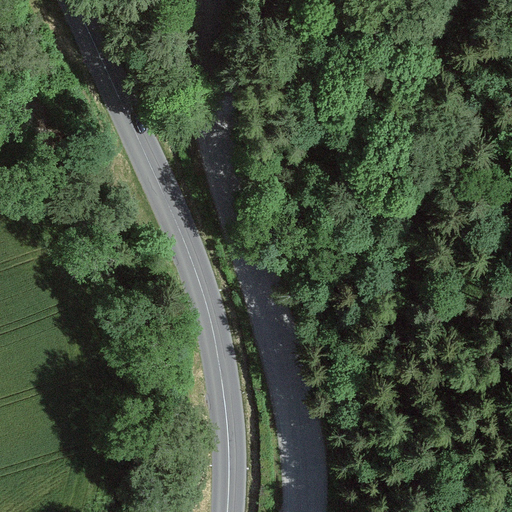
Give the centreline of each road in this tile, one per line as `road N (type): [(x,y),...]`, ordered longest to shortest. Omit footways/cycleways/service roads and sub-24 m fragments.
road 1 (secondary): [(75,0),(205,301),(225,406),(227,511)]
road 2 (unclassified): [(305,511),(292,391),(218,136),(213,0)]
